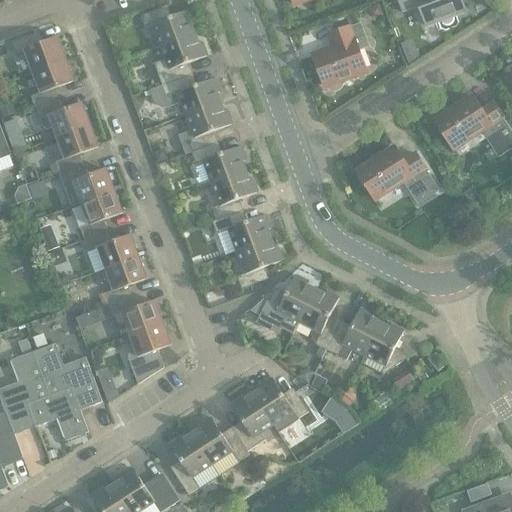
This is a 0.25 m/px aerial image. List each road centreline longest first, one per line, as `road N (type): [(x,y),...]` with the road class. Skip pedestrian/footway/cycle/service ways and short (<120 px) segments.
road 1 (residential): [(220,383),(83,0)]
road 2 (residential): [(298,164),(511,15)]
road 3 (residential): [(23,511),(220,383)]
road 4 (tertiary): [(298,164),(317,217),(341,243),(414,280),(447,284)]
road 5 (tertiary): [(238,0),(298,164)]
road 6 (residential): [(511,402),(463,328),(447,284)]
